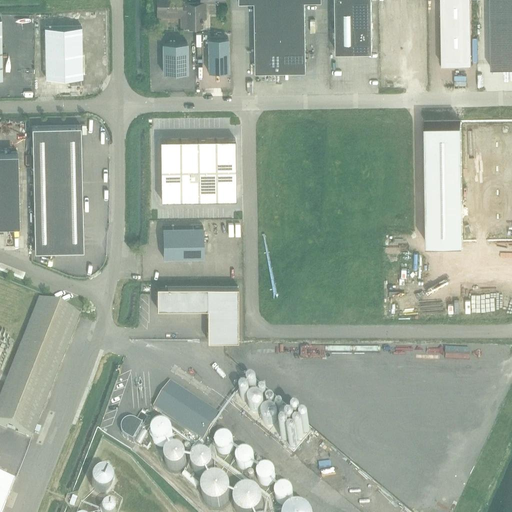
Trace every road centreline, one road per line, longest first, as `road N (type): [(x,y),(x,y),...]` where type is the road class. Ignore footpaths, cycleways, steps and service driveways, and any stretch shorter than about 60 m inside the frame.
road 1 (unclassified): [(511,329),(260,330),(251,320),(249,102)]
road 2 (unclassified): [(249,102),(511,99)]
road 3 (unclassified): [(30,511),(108,293)]
road 4 (unclassified): [(108,293),(119,227),(118,104)]
road 5 (unclassified): [(118,104),(249,102)]
